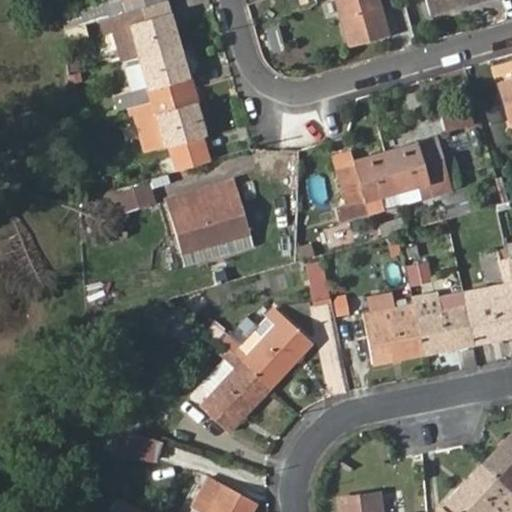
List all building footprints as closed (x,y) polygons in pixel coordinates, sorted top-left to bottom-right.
[(115,0),(107,2),(63,14),(65,29),(108,17),(120,60),(139,55),(147,87),(112,97),(115,111),(133,106),(145,151),(163,146),(168,145),(171,159),(174,171),(209,161),(164,0),(115,0)] [(335,0),(347,46),(388,35),(381,11),(374,13),(370,0),(335,0)] [(381,11),(377,0),(370,0),(374,13),(381,11)] [(424,0),(429,16),(453,9),(451,3),(464,0),(478,0),(479,1),(483,0),(424,0)] [(278,25),(265,28),(272,54),(285,51),(278,25)] [(511,80),(498,84),(509,122),(511,120),(511,80)] [(469,110),(440,117),(445,133),(474,125),(469,110)] [(475,131),(447,139),(451,154),(478,146),(475,131)] [(354,164),(336,169),(345,204),(336,207),(339,221),(382,209),(378,196),(399,191),(419,185),(422,199),(449,191),(434,138),(353,161),(354,164)] [(333,156),(336,169),(354,164),(353,161),(350,151),(333,156)] [(171,159),(155,164),(159,176),(174,171),(171,159)] [(164,196),(168,212),(236,192),(232,177),(164,196)] [(113,189),(121,212),(156,201),(148,178),(113,189)] [(419,185),(399,191),(403,203),(404,205),(422,199),(419,185)] [(113,189),(82,199),(83,206),(92,239),(109,234),(111,241),(128,235),(121,212),(113,189)] [(399,191),(378,196),(382,209),(403,203),(399,191)] [(168,212),(180,254),(249,234),(236,192),(168,212)] [(459,193),(441,199),(446,219),(466,214),(459,193)] [(407,217),(381,224),(385,236),(411,229),(407,217)] [(511,243),(503,245),(506,258),(511,257),(511,243)] [(501,284),(462,292),(473,345),(511,336),(511,289),(506,258),(496,261),(501,284)] [(329,296),(321,261),(305,265),(307,274),(302,275),(306,300),(329,296)] [(426,266),(406,269),(409,287),(431,283),(426,266)] [(337,314),(351,311),(347,292),(333,295),(337,314)] [(435,297),(413,304),(423,355),(473,345),(462,292),(435,297)] [(423,355),(413,304),(362,313),(371,364),(423,355)] [(189,348),(203,330),(173,308),(160,326),(189,348)] [(273,308),(230,352),(239,360),(269,389),(311,343),(273,308)] [(471,350),(457,352),(461,369),(474,367),(471,350)] [(269,389),(239,360),(234,366),(227,360),(203,386),(210,392),(199,403),(229,432),(269,389)] [(511,433),(481,465),(511,494),(511,433)] [(141,434),(108,436),(110,456),(157,460),(163,441),(141,434)] [(511,511),(511,494),(481,465),(447,502),(458,511),(511,511)] [(251,511),(256,504),(209,478),(197,500),(207,506),(204,511),(251,511)] [(338,500),(339,511),(380,511),(379,495),(338,500)] [(145,511),(130,503),(125,511),(145,511)]
